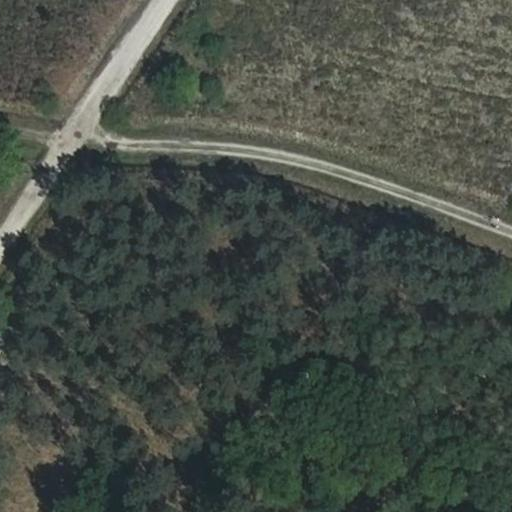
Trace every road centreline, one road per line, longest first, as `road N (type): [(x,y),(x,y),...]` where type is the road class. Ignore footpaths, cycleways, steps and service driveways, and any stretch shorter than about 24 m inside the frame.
road 1 (track): [(511,230),(397,185),(252,150),(81,138),(0,255)]
road 2 (track): [(174,0),(81,138),(0,128)]
